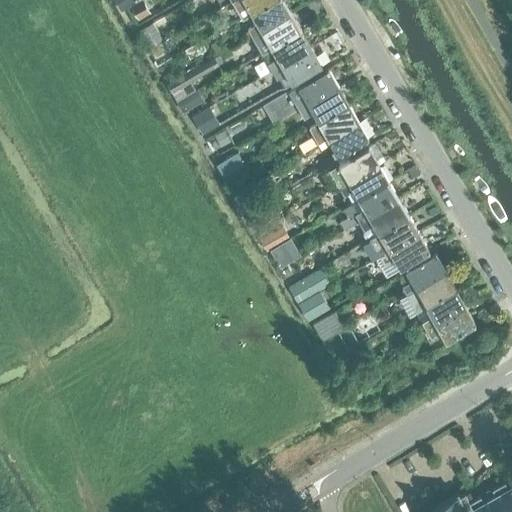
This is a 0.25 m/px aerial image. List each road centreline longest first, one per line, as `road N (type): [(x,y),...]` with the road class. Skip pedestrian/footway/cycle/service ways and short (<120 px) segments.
road 1 (residential): [(511,285),(346,0)]
road 2 (residential): [(278,511),(511,369)]
